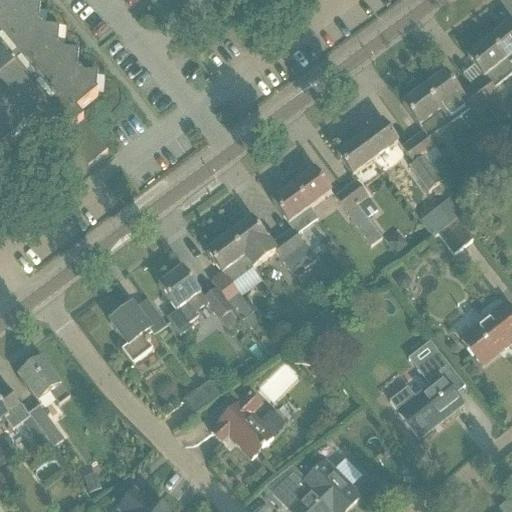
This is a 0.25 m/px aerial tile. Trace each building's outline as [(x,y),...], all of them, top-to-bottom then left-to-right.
[(0,148),(42,114),(47,120),(52,126),(88,170),(107,154),(76,116),(98,98),(96,96),(97,82),(83,81),(77,86),(72,79),(78,74),(77,73),(78,59),(64,58),(58,63),(53,56),(59,51),(58,49),(59,36),(45,34),(39,39),(34,33),(40,28),(39,26),(40,13),(26,11),(20,16),(15,10),(21,5),(19,3),(19,0),(0,0),(0,44),(12,59),(8,63),(4,66),(0,61),(0,148)] [(511,27),(510,25),(489,42),(511,70),(511,27)] [(511,70),(489,42),(467,61),(483,80),(471,88),(487,110),(486,112),(498,128),(510,119),(491,94),(511,76),(511,70)] [(471,88),(460,97),(444,76),(424,92),(449,126),(470,111),(476,119),(486,112),(487,110),(471,88)] [(428,142),(449,126),(424,92),(402,108),(419,130),(423,135),(412,143),(419,152),(424,159),(435,150),(428,142)] [(392,159),(387,153),(397,146),(382,125),(359,142),(374,163),(381,173),(391,164),(392,159)] [(352,179),(374,163),(359,142),(336,159),(352,179)] [(435,174),(424,159),(419,152),(412,143),(401,151),(413,167),(409,170),(427,195),(442,185),(434,175),(435,174)] [(293,189),(310,210),(330,195),(326,189),(314,173),(293,189)] [(356,208),(366,221),(376,214),(366,201),(368,199),(356,183),(345,192),(356,208)] [(296,239),(317,223),(309,212),(310,211),(310,210),(293,189),(272,205),(292,232),(282,240),(305,271),(314,265),(296,239)] [(345,216),(370,249),(381,241),(366,221),(356,208),(345,192),(334,200),(345,216)] [(461,207),(471,203),(467,192),(457,196),(461,207)] [(457,222),(464,216),(452,200),(420,226),(432,242),(436,238),(457,222)] [(251,222),(230,238),(254,271),(275,256),(292,281),(295,279),(300,287),(307,281),(302,273),(305,271),(282,240),(270,248),(251,222)] [(473,242),(457,222),(436,238),(452,259),(473,242)] [(230,287),(254,271),(230,238),(206,256),(221,277),(211,284),(241,325),(243,323),(249,331),(257,325),(251,317),(252,317),(230,287)] [(398,238),(388,246),(396,256),(406,248),(398,238)] [(191,331),(188,327),(199,318),(198,316),(208,307),(199,295),(182,272),(158,290),(176,314),(166,322),(179,339),(191,331)] [(238,323),(228,310),(216,294),(206,301),(228,331),(238,323)] [(152,341),(166,330),(159,321),(147,305),(136,313),(132,309),(110,326),(127,349),(121,353),(132,367),(151,353),(144,343),(151,338),(152,341)] [(511,317),(505,308),(461,343),(482,369),(511,347),(511,317)] [(303,321),(294,328),(301,337),(310,330),(303,321)] [(321,324),(313,331),(320,341),(329,334),(321,324)] [(270,332),(261,340),(271,353),(281,345),(270,332)] [(295,348),(293,366),(309,368),(311,350),(302,349),(295,348)] [(406,391),(389,404),(398,416),(405,425),(418,441),(439,424),(440,425),(462,408),(454,398),(464,390),(438,357),(428,365),(417,373),(431,390),(415,402),(406,391)] [(58,409),(59,409),(70,401),(41,362),(18,379),(37,404),(48,395),(58,409)] [(279,409),(307,383),(291,367),(264,392),(279,409)] [(192,418),(218,399),(201,377),(198,380),(204,388),(182,404),(192,418)] [(0,393),(0,429),(6,425),(12,433),(22,425),(41,451),(47,446),(20,409),(6,389),(0,393)] [(252,463),(266,448),(273,441),(282,432),(282,427),(280,423),(275,418),(271,416),(267,417),(257,426),(248,417),(260,406),(250,396),(224,422),(210,436),(221,447),(228,439),(252,463)] [(20,409),(47,446),(48,445),(52,450),(62,442),(38,409),(40,408),(28,417),(21,408),(20,409)] [(392,437),(377,450),(400,476),(415,463),(392,437)] [(334,511),(338,509),(341,511),(349,511),(360,501),(325,466),(304,487),(311,495),(293,511),(334,511)] [(96,476),(83,480),(89,496),(101,492),(96,476)] [(134,495),(121,511),(119,511),(157,511),(148,505),(149,503),(147,501),(144,504),(134,495)]
